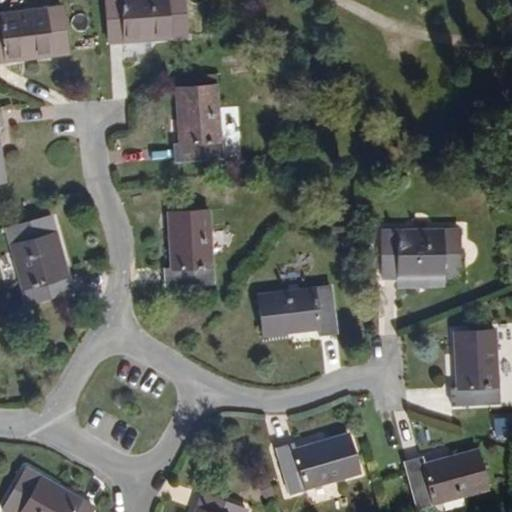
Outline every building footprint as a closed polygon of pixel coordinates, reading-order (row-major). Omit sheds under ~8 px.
[(59,45),(75,43),(71,0),(41,0),(0,4),(0,50),(14,50),(14,55),(59,51),(59,45)] [(182,25),(196,24),(193,0),(112,0),(115,32),(131,31),(132,35),(182,30),(182,25)] [(178,154),(228,149),(222,75),(183,78),(188,134),(177,135),(178,154)] [(4,108),(12,107),(9,87),(0,88),(0,169),(14,167),(4,108)] [(170,286),(221,281),(214,205),(172,210),(176,266),(169,267),(170,286)] [(71,223),(68,224),(63,206),(19,216),(37,295),(80,285),(77,272),(81,271),(71,223)] [(452,277),(469,277),(469,230),(389,232),(390,279),(405,278),(405,279),(452,278),(452,277)] [(405,287),(452,286),(452,278),(405,279),(405,287)] [(324,340),(342,338),(337,287),(262,295),(266,334),(323,328),(324,340)] [(453,407),(502,400),(493,327),(455,332),(461,385),(450,387),(453,407)] [(292,496),(365,475),(354,437),(300,453),(297,444),(280,449),(292,496)] [(423,508),(495,485),(483,448),(429,463),(425,455),(407,461),(423,508)] [(44,465),(41,469),(24,460),(3,497),(29,511),(87,511),(94,500),(82,493),(84,487),(44,465)] [(248,511),(251,506),(211,487),(204,502),(199,502),(194,511),(248,511)]
